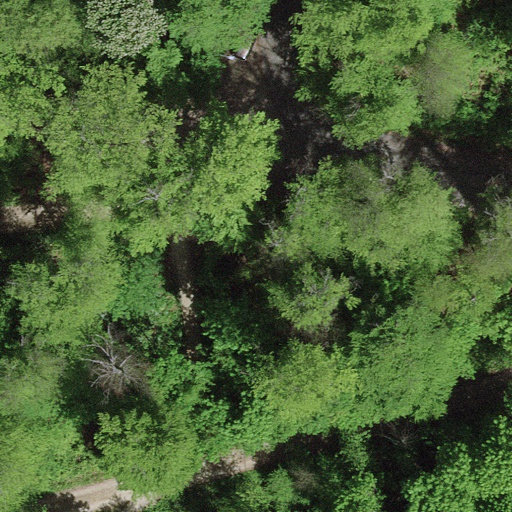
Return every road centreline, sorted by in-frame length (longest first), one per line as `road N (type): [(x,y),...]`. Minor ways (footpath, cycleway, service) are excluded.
road 1 (track): [(511,370),(145,484),(22,511)]
road 2 (track): [(313,166),(0,92)]
road 3 (residential): [(405,0),(386,49),(386,101),(407,144),(449,190),(511,202)]
road 4 (track): [(0,222),(168,197),(252,153)]
road 5 (track): [(449,190),(313,166)]
